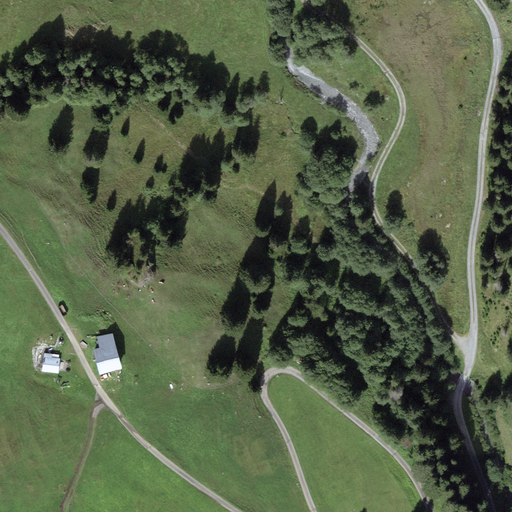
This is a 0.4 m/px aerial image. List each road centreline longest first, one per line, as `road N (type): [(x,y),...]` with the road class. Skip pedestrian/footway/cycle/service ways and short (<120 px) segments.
road 1 (track): [(492,511),(458,403),(471,352),(472,246),(498,63),(495,30),(479,0)]
road 2 (track): [(313,0),(374,55),(400,93),(403,111),(371,196),(450,333),(471,352)]
road 3 (track): [(315,511),(271,404),(269,380),(286,370),(311,382),(442,496),(446,511)]
road 4 (track): [(0,230),(113,411),(237,511)]
